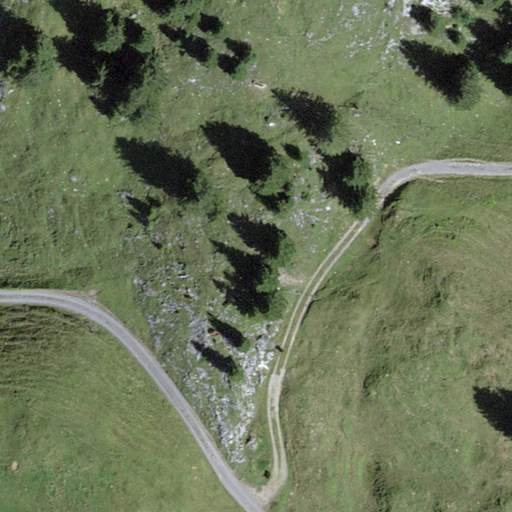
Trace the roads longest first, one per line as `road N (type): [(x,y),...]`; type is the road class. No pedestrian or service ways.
road 1 (track): [(511,173),(422,173),(375,202),(292,329),(274,391),(280,450),(271,487),(251,506)]
road 2 (track): [(0,298),(64,301),(110,325),(162,381),(257,511)]
